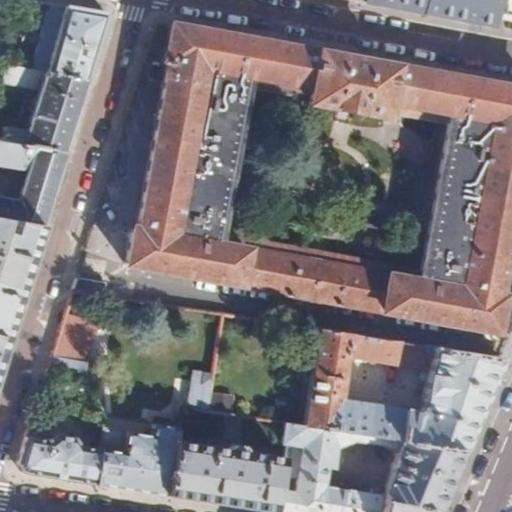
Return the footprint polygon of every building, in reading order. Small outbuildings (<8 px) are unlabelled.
[(363,0),(492,24),(494,12),(496,0),(363,0)] [(511,15),(511,0),(496,0),(494,12),(511,15)] [(107,12),(47,1),(28,65),(87,76),(107,12)] [(511,86),(368,60),(171,24),(164,57),(170,58),(137,227),(133,227),(127,260),(494,331),(501,296),(495,294),(506,235),(511,235),(511,86)] [(28,65),(6,61),(1,77),(39,85),(27,127),(12,125),(9,142),(63,152),(87,76),(28,65)] [(0,216),(41,224),(63,152),(9,142),(0,140),(0,164),(27,169),(19,197),(0,193),(0,216)] [(0,356),(41,224),(0,216),(0,356)] [(101,278),(77,276),(72,288),(98,293),(101,278)] [(283,329),(282,336),(314,342),(302,424),(461,450),(501,355),(274,320),(274,328),(283,329)] [(92,335),(59,329),(52,353),(85,358),(92,335)] [(52,353),(46,369),(81,374),(85,358),(52,353)] [(180,388),(177,406),(206,410),(209,391),(211,373),(200,371),(196,390),(180,388)] [(209,391),(206,410),(230,413),(231,403),(225,393),(209,391)] [(23,471),(93,482),(99,447),(80,444),(71,435),(56,432),(47,439),(34,436),(38,422),(30,421),(17,463),(23,471)] [(99,447),(93,482),(163,494),(171,440),(174,425),(149,421),(146,434),(102,427),(99,447)] [(283,443),(282,457),(274,511),(276,511),(435,511),(439,504),(461,450),(302,424),(282,422),(279,442),(283,443)] [(171,440),(163,494),(274,511),(282,457),(243,450),(239,444),(231,443),(225,448),(171,440)]
